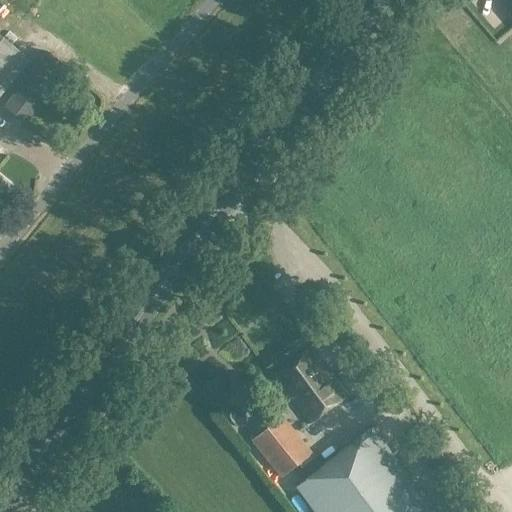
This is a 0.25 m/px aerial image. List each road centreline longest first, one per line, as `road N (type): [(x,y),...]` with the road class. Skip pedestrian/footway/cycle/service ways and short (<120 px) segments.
road 1 (primary): [(0,511),(373,0)]
road 2 (unclassified): [(0,253),(215,0)]
